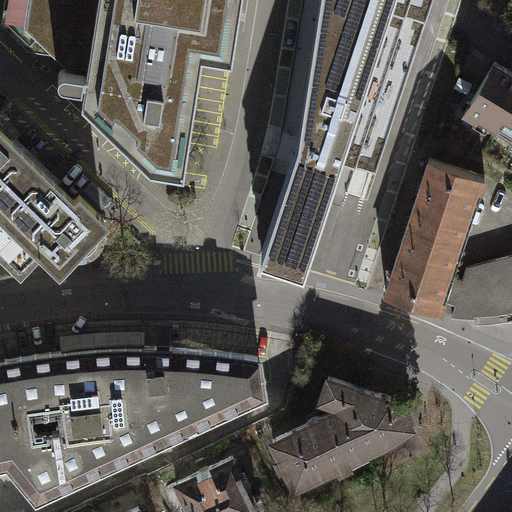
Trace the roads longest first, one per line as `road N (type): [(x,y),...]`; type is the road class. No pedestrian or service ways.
road 1 (unclassified): [(197,296),(277,303),(374,325),(436,349),(511,400)]
road 2 (residential): [(274,0),(233,194),(217,221),(183,250)]
road 3 (unclassified): [(0,67),(183,250)]
road 4 (unclassified): [(0,310),(197,296)]
